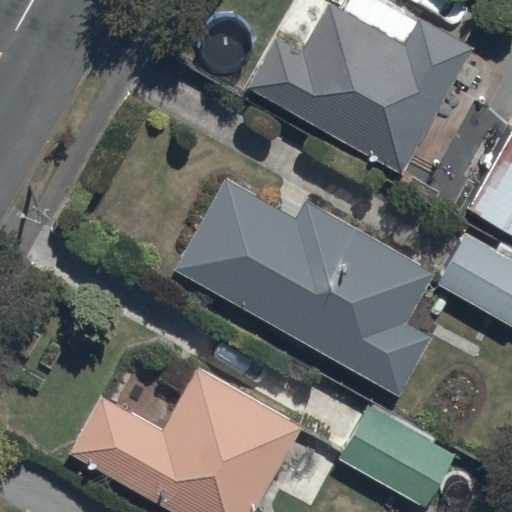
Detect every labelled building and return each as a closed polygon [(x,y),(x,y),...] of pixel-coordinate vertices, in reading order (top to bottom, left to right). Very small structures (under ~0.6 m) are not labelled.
[(268,19),(240,68),(399,158),(472,31),(416,0),(415,0),(400,27),(352,0),(319,0),(299,37),(268,19)] [(511,123),(511,122),(463,203),(511,231),(511,123)] [(228,179),(174,268),(394,401),(431,339),(406,324),(433,278),(303,199),(292,218),(228,179)] [(511,258),(468,233),(437,286),(511,328),(511,258)] [(168,511),(257,511),(303,431),(193,369),(157,432),(101,401),(70,456),(168,511)] [(335,444),(424,492),(451,443),(362,395),(335,444)] [(109,511),(51,480),(33,511),(109,511)]
